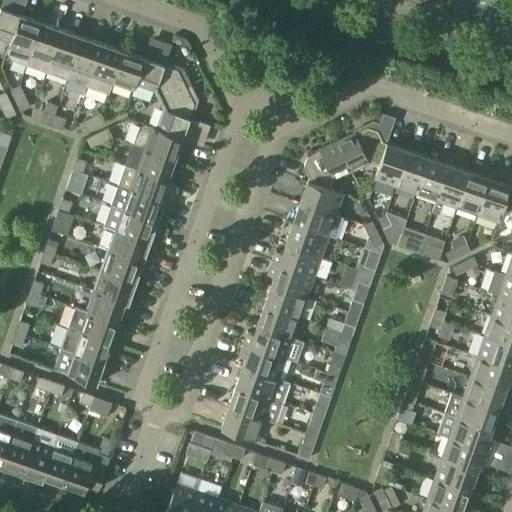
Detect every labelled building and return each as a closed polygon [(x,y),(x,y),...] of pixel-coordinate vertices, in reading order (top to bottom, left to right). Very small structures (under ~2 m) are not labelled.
[(0,35),(11,39),(12,39),(21,14),(0,6),(0,35)] [(10,45),(8,52),(10,58),(27,64),(42,21),(21,14),(12,39),(11,39),(9,45),(10,45)] [(47,71),(62,28),(42,21),(27,64),(47,71)] [(62,28),(47,71),(67,78),(83,35),(62,28)] [(88,85),(103,42),(83,35),(67,78),(88,85)] [(112,81),(123,49),(103,42),(88,85),(108,93),(112,81)] [(134,89),(136,83),(135,82),(144,57),(123,49),(112,81),(134,89)] [(136,83),(155,89),(160,99),(192,83),(184,67),(174,64),(173,67),(144,57),(135,82),(136,83)] [(192,83),(160,99),(164,108),(157,127),(157,128),(183,137),(193,108),(196,109),(199,99),(192,83)] [(20,84),(11,88),(16,99),(26,95),(20,84)] [(0,93),(0,101),(2,106),(11,101),(6,91),(0,93)] [(31,105),(26,95),(16,99),(22,110),(31,105)] [(52,123),(55,114),(59,104),(48,100),(44,110),(41,119),(52,123)] [(2,106),(7,117),(16,112),(11,101),(2,106)] [(102,112),(92,117),(96,126),(107,121),(102,112)] [(55,114),(52,123),(63,127),(66,118),(55,114)] [(81,123),(86,132),(96,126),(92,117),(81,123)] [(383,140),(378,129),(380,124),(373,121),(360,128),(360,130),(356,132),(355,131),(337,140),(340,145),(352,170),(370,161),(379,164),(387,142),(383,140)] [(157,127),(151,125),(151,126),(145,124),(141,126),(135,143),(140,145),(176,157),(180,145),(183,137),(157,128),(157,127)] [(114,135),(110,126),(99,132),(104,140),(105,140),(114,135)] [(0,143),(3,145),(7,146),(12,133),(0,129),(0,143)] [(88,137),(92,145),(93,146),(95,145),(104,140),(99,132),(88,137)] [(307,155),(304,165),(309,176),(308,180),(330,188),(334,178),(352,170),(340,145),(337,140),(326,145),(319,148),(320,149),(307,155)] [(125,163),(168,178),(176,157),(140,145),(135,143),(133,142),(125,163)] [(379,164),(374,177),(396,185),(408,149),(397,145),(387,142),(379,164)] [(408,149),(396,185),(416,192),(429,156),(408,149)] [(437,199),(449,163),(429,156),(416,192),(437,199)] [(86,161),(77,157),(73,167),(83,171),(86,161)] [(168,178),(125,163),(118,183),(161,198),(162,197),(168,178)] [(438,212),(442,201),(457,206),(469,170),(449,163),(437,199),(433,210),(438,212)] [(73,167),(69,178),(85,183),(88,173),(83,171),(73,167)] [(469,170),(457,206),(477,213),(490,177),(469,170)] [(499,221),(503,207),(511,185),(490,177),(477,213),(499,221)] [(344,192),(330,188),(308,180),(300,201),(336,213),(344,192)] [(165,198),(162,197),(161,198),(118,183),(111,203),(158,220),(158,219),(165,198)] [(511,185),(503,207),(511,210),(511,185)] [(72,200),(63,197),(59,208),(68,211),(72,200)] [(336,213),(300,201),(293,221),(329,234),(336,213)] [(104,224),(106,225),(150,240),(158,220),(111,203),(104,224)] [(72,213),(68,211),(59,208),(55,219),(52,229),(65,233),(72,213)] [(383,228),(390,241),(398,244),(402,233),(407,217),(387,210),(386,213),(391,224),(383,228)] [(386,213),(378,217),(383,228),(391,224),(386,213)] [(372,219),(365,223),(369,232),(370,234),(378,230),(372,219)] [(329,234),(293,221),(286,242),(322,254),(329,234)] [(108,248),(143,261),(150,240),(106,225),(99,245),(108,248)] [(369,232),(364,246),(381,252),(384,244),(378,230),(370,234),(369,232)] [(410,236),(402,233),(398,244),(406,247),(410,236)] [(445,240),(425,233),(418,251),(431,256),(435,245),(442,247),(445,240)] [(414,250),(418,239),(410,236),(406,247),(414,250)] [(45,249),(54,252),(58,241),(49,238),(45,249)] [(283,251),(276,248),(272,260),(315,275),(322,254),(286,242),(283,251)] [(471,250),(467,242),(457,247),(460,255),(471,250)] [(439,258),(442,247),(435,245),(431,256),(439,258)] [(376,268),(381,252),(364,246),(357,267),(374,273),(376,268)] [(446,252),(450,260),(460,255),(457,247),(446,252)] [(143,261),(108,248),(101,269),(136,281),(143,261)] [(54,252),(45,249),(41,260),(50,263),(54,252)] [(467,268),(477,263),(474,255),(463,260),(467,268)] [(268,272),(275,274),(272,283),(307,295),(315,275),(272,260),(268,272)] [(452,265),(456,273),(467,268),(463,260),(452,265)] [(359,272),(353,288),(356,289),(367,293),(370,285),(374,273),(357,267),(356,271),(359,272)] [(125,301),(129,303),(136,281),(101,269),(94,289),(126,300),(125,301)] [(495,269),(488,289),(499,293),(511,297),(511,274),(506,273),(495,269)] [(458,279),(447,275),(444,283),(455,287),(458,279)] [(34,278),(30,290),(40,293),(44,282),(34,278)] [(307,295),(272,283),(264,303),(300,316),(307,295)] [(441,291),(452,295),(455,287),(444,283),(441,291)] [(87,309),(119,321),(125,301),(126,300),(94,289),(87,309)] [(349,310),(360,314),(364,301),(367,293),(356,289),(349,310)] [(40,293),(30,290),(26,301),(43,307),(47,295),(40,293)] [(511,297),(499,293),(492,314),(511,320),(511,297)] [(300,316),(264,303),(257,324),(293,336),(300,316)] [(76,305),(68,326),(111,341),(119,321),(87,309),(76,305)] [(446,312),(435,308),(432,316),(443,320),(446,312)] [(341,330),(353,334),(355,326),(360,314),(349,310),(344,322),(341,330)] [(511,320),(492,314),(485,334),(511,343),(511,320)] [(443,320),(432,316),(430,324),(441,328),(443,320)] [(16,331),(26,334),(30,322),(20,319),(16,331)] [(254,332),(248,330),(243,342),(286,357),(293,336),(257,324),(254,332)] [(68,326),(61,346),(104,361),(111,341),(68,326)] [(339,338),(334,351),(345,355),(350,342),(353,334),(341,330),(339,338)] [(26,334),(16,331),(12,342),(22,345),(26,334)] [(511,343),(485,334),(478,354),(511,366),(511,343)] [(239,354),(246,356),(243,365),(279,377),(286,357),(243,342),(239,354)] [(65,372),(97,383),(104,361),(61,346),(54,368),(65,372)] [(432,353),(421,349),(418,357),(429,360),(432,353)] [(511,366),(478,354),(470,375),(506,387),(509,379),(511,379),(511,366)] [(422,381),(426,368),(429,360),(418,357),(415,364),(411,377),(422,381)] [(5,363),(1,362),(0,366),(0,372),(10,376),(13,366),(5,363)] [(327,371),(338,375),(341,367),(330,363),(327,371)] [(290,381),(279,377),(243,365),(236,385),(283,401),(290,381)] [(21,380),(24,370),(13,366),(10,376),(21,380)] [(324,379),(336,383),(338,375),(327,371),(324,379)] [(506,387),(470,375),(463,395),(499,408),(506,387)] [(50,390),(54,381),(42,377),(39,386),(50,390)] [(415,401),(422,381),(411,377),(404,398),(415,401)] [(54,381),(50,390),(62,394),(65,384),(54,381)] [(264,418),(276,422),(283,401),(236,385),(229,405),(265,418),(264,418)] [(83,391),(80,400),(91,404),(94,395),(83,391)] [(320,391),(313,412),(324,416),(331,395),(320,391)] [(452,391),(445,412),(492,428),(499,408),(463,395),(452,391)] [(107,414),(112,401),(94,395),(91,404),(90,408),(107,414)] [(401,405),(412,409),(415,401),(404,398),(401,405)] [(221,427),(257,439),(264,418),(265,418),(229,405),(221,427)] [(0,464),(1,465),(18,419),(0,412),(0,464)] [(306,432),(317,436),(321,424),(324,416),(313,412),(310,420),(306,432)] [(438,432),(449,436),(492,451),(496,439),(489,437),(492,428),(445,412),(438,432)] [(34,437),(38,426),(18,419),(1,465),(22,472),(34,437)] [(38,426),(34,437),(22,472),(43,480),(44,476),(43,476),(54,444),(58,433),(38,426)] [(191,441),(199,443),(212,448),(216,437),(203,432),(195,430),(191,441)] [(403,434),(392,430),(390,438),(401,442),(403,434)] [(301,445),(298,454),(309,457),(312,449),(317,436),(306,432),(301,445)] [(43,476),(44,476),(63,483),(74,451),(78,440),(58,433),(54,444),(43,476)] [(442,456),(478,469),(481,460),(487,463),(492,451),(449,436),(442,456)] [(216,437),(212,448),(210,453),(231,460),(232,455),(236,444),(216,437)] [(387,446),(398,450),(401,442),(390,438),(387,446)] [(85,490),(87,483),(98,451),(100,447),(78,440),(74,451),(63,483),(85,490)] [(240,458),(244,447),(236,444),(232,455),(240,458)] [(110,455),(98,451),(87,483),(99,487),(110,455)] [(252,463),(273,469),(277,458),(257,451),(252,463)] [(478,469),(442,456),(435,477),(471,489),(478,469)] [(281,472),(285,461),(277,458),(273,469),(281,472)] [(392,467),(381,463),(378,471),(389,475),(392,467)] [(292,481),(301,485),(306,469),(297,465),(292,481)] [(310,470),(306,481),(314,484),(318,473),(310,470)] [(375,479),(386,483),(389,475),(378,471),(375,479)] [(322,486),(326,475),(318,473),(314,484),(322,486)] [(428,497),(463,510),(471,489),(435,477),(428,497)] [(343,481),(339,492),(347,495),(351,484),(343,481)] [(176,482),(165,511),(189,511),(198,489),(176,482)] [(356,495),(359,487),(351,484),(347,495),(355,498),(356,495)] [(387,497),(382,486),(374,490),(379,501),(387,497)] [(198,489),(189,511),(212,511),(218,496),(198,489)] [(368,493),(360,496),(365,507),(373,503),(368,493)] [(218,496),(212,511),(235,511),(238,503),(218,496)] [(384,511),(392,508),(387,497),(379,501),(384,511)] [(462,511),(463,510),(428,497),(422,511),(462,511)] [(238,503),(235,511),(258,511),(259,511),(238,503)] [(367,511),(377,511),(373,503),(365,507),(367,511)]
